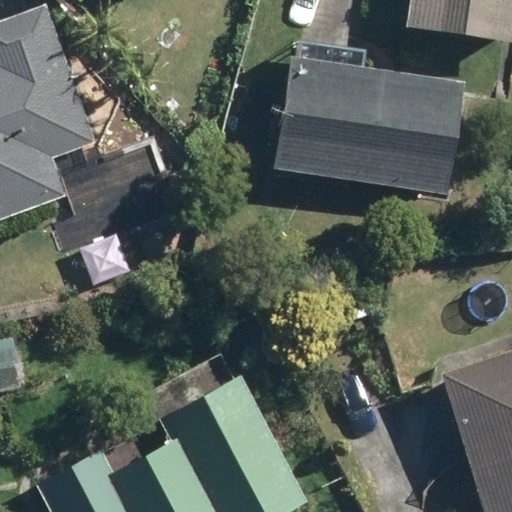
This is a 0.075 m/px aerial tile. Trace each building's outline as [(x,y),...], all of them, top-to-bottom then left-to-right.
[(511,0),(398,0),(394,27),(511,45),(511,40),(511,0)] [(0,221),(63,198),(49,160),(92,144),(40,1),(0,15),(0,221)] [(282,44),(263,170),(440,197),(457,81),(359,66),(361,55),(282,44)] [(258,204),(195,201),(193,243),(256,246),(258,204)] [(511,511),(511,346),(429,373),(474,511),(511,511)] [(292,511),(307,504),(234,374),(150,421),(160,440),(107,470),(96,451),(29,488),(42,511),(292,511)]
